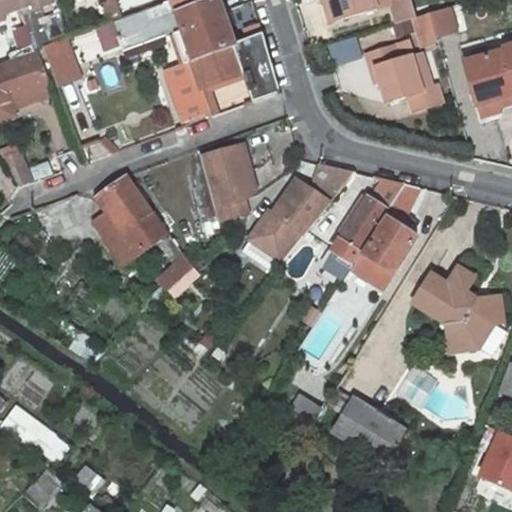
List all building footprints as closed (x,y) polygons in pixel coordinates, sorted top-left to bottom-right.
[(17,9),(13,0),(0,0),(0,19),(4,18),(3,14),(17,9)] [(13,0),(17,9),(31,4),(32,9),(53,2),(52,0),(13,0)] [(170,0),(98,27),(105,47),(118,42),(120,48),(163,32),(165,38),(173,34),(184,63),(163,71),(182,124),(211,113),(202,89),(243,74),(253,103),(280,92),(262,33),(234,44),(217,0),(170,0)] [(328,0),(322,0),(330,26),(336,24),(328,0)] [(373,0),(328,0),(336,24),(378,12),(373,0)] [(373,0),(378,12),(390,8),(387,0),(373,0)] [(399,0),(391,3),(398,27),(415,21),(417,21),(410,0),(399,0)] [(417,21),(415,21),(423,48),(438,43),(431,16),(417,21)] [(16,51),(30,46),(22,26),(9,30),(16,51)] [(94,32),(77,41),(88,61),(105,52),(94,32)] [(63,40),(43,47),(57,84),(77,76),(63,40)] [(396,49),(367,58),(371,73),(376,72),(380,86),(386,107),(408,100),(423,96),(412,60),(400,63),(396,49)] [(36,50),(32,52),(0,63),(0,103),(10,100),(50,86),(36,50)] [(502,56),(465,66),(476,110),(511,100),(511,51),(502,54),(502,56)] [(423,96),(408,100),(413,116),(442,107),(437,89),(432,91),(422,57),(412,60),(423,96)] [(371,73),(376,88),(380,86),(376,72),(371,73)] [(13,110),(53,95),(50,86),(10,100),(13,110)] [(498,112),(511,108),(511,100),(476,110),(480,122),(499,117),(498,112)] [(255,193),(244,149),(202,159),(217,223),(246,214),(243,203),(255,193)] [(8,168),(20,188),(38,182),(25,160),(8,168)] [(355,173),(319,165),(316,177),(331,202),(355,173)] [(107,214),(136,257),(137,256),(169,233),(128,175),(96,198),(107,214)] [(343,281),(362,252),(385,217),(406,185),(384,180),(370,200),(367,198),(334,251),(337,252),(325,269),(343,281)] [(281,263),(321,213),(330,203),(296,181),(274,214),(270,211),(250,242),(281,263)] [(406,185),(385,217),(386,218),(355,270),(385,288),(417,236),(405,229),(411,220),(403,215),(420,189),(406,185)] [(96,222),(124,263),(136,257),(107,214),(96,222)] [(184,255),(158,281),(168,290),(193,267),(184,255)] [(465,295),(476,278),(459,267),(448,284),(431,273),(413,303),(431,314),(437,305),(446,311),(449,323),(446,324),(450,352),(479,349),(494,325),(504,323),(500,296),(480,298),(478,303),(465,295)] [(437,305),(431,314),(446,324),(449,323),(446,311),(437,305)] [(511,364),(509,363),(498,391),(511,397),(511,364)] [(407,427),(354,395),(334,430),(386,463),(407,427)] [(308,435),(323,409),(301,396),(286,421),(308,435)] [(16,439),(32,450),(29,453),(34,458),(51,436),(30,420),(26,425),(16,439)] [(483,479),(511,486),(511,435),(497,431),(483,479)] [(0,463),(0,466),(7,471),(15,460),(0,448),(0,460),(1,462),(0,463)] [(86,464),(72,483),(93,499),(107,480),(86,464)] [(44,507),(61,490),(45,474),(28,491),(44,507)]
